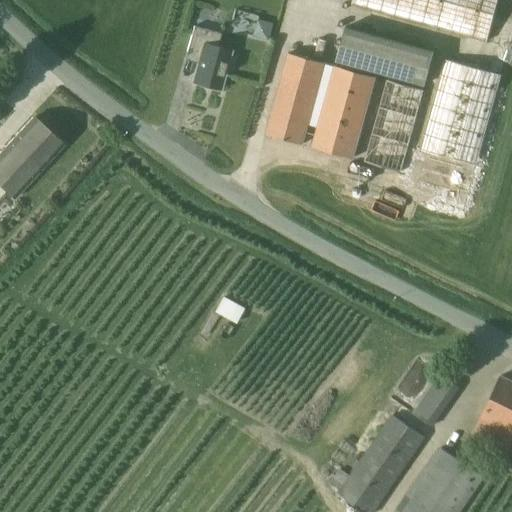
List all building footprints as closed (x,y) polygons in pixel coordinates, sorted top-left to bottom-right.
[(487,44),(498,0),(352,0),(351,7),(487,44)] [(266,40),(272,19),(238,10),(232,31),(266,40)] [(435,46),(346,21),(337,56),(425,80),(435,46)] [(217,47),(221,34),(194,26),(187,52),(200,55),(192,82),(221,90),(232,51),(217,47)] [(304,146),(326,63),(288,53),(265,135),(304,146)] [(467,211),(504,75),(443,59),(405,194),(467,211)] [(354,160),(376,78),(334,66),(311,148),(354,160)] [(403,173),(425,91),(386,80),(363,162),(403,173)] [(0,183),(13,195),(61,143),(33,117),(0,152),(0,183)] [(238,324),(246,307),(225,296),(216,313),(238,324)] [(432,428),(460,388),(440,374),(412,414),(432,428)] [(511,381),(501,376),(472,437),(506,453),(511,440),(511,381)] [(363,511),(375,511),(426,437),(392,414),(336,493),(363,511)] [(461,511),(485,477),(439,446),(392,511),(461,511)]
